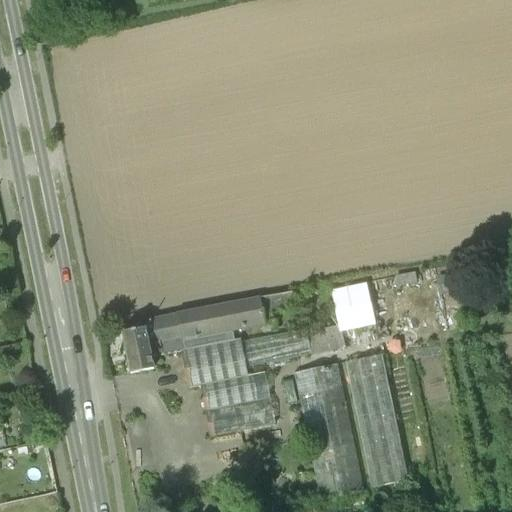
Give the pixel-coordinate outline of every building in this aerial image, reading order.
[(462,271),(438,275),(441,293),(465,289),(462,271)] [(339,325),(343,348),(378,341),(366,283),(331,290),(339,325)] [(186,353),(237,343),(234,330),(274,322),(272,313),(296,308),(292,291),(145,321),(153,360),(186,353)] [(145,321),(127,325),(129,333),(121,335),(130,377),(155,372),(153,360),(145,321)] [(308,331),(313,354),(343,348),(339,325),(308,331)] [(242,342),(247,367),(313,354),(308,331),(308,328),(242,341),(242,342)] [(237,343),(186,353),(192,385),(195,385),(201,384),(249,374),(247,367),(242,342),(237,343)] [(407,479),(382,356),(347,363),(371,486),(407,479)] [(340,365),(294,374),(320,502),(366,492),(340,365)] [(199,387),(202,389),(206,410),(271,397),(265,371),(249,374),(201,384),(195,385),(199,387)] [(271,397),(206,410),(211,435),(276,422),(271,397)]
